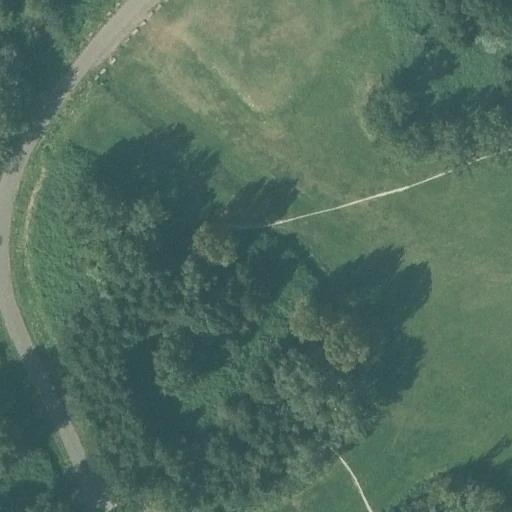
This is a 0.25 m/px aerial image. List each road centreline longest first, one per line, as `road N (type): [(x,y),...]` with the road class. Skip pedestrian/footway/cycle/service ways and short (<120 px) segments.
road 1 (unclassified): [(0,215),(20,152),(83,62),(140,0)]
road 2 (unclassified): [(98,511),(0,278)]
